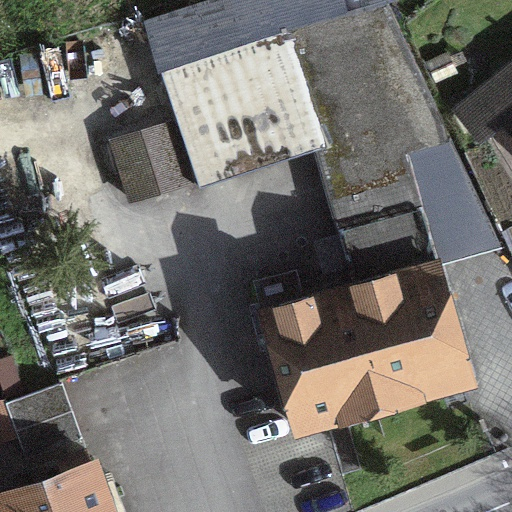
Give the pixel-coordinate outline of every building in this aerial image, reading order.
[(383,3),(283,33),(314,145),(316,150),(354,285),(433,263),(396,129),(435,118),(383,3)] [(196,187),(314,145),(283,33),(160,70),(196,187)] [(481,132),(503,114),(511,106),(511,63),(460,107),(481,132)] [(511,106),(503,114),(511,124),(511,106)] [(169,122),(111,139),(128,197),(186,179),(169,122)] [(436,263),(433,263),(354,285),(346,287),(339,269),(294,282),(291,271),(254,282),(298,426),(472,377),(436,263)] [(5,401),(25,457),(81,436),(61,381),(5,401)] [(0,492),(0,511),(107,511),(86,449),(57,459),(61,471),(0,492)]
